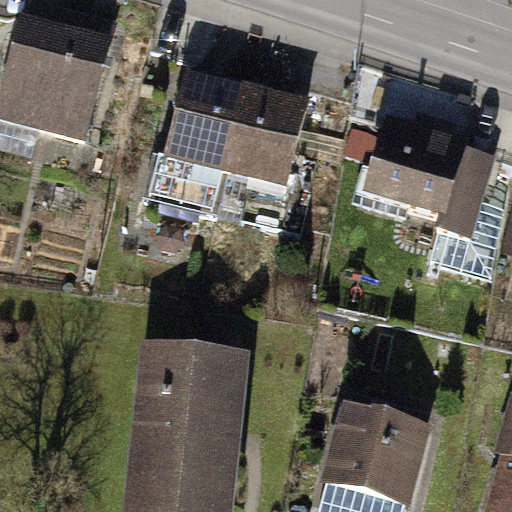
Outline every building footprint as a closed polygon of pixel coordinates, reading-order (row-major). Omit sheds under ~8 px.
[(57,37),(26,30),(2,123),(88,146),(111,55),(87,48),(91,26),(63,19),(57,37)] [(250,99),(191,85),(173,163),(158,160),(148,206),(222,223),(230,179),(250,99)] [(309,113),(250,99),(230,179),(273,190),(262,234),(303,244),(314,200),(312,199),(319,170),(296,164),(309,113)] [(351,116),(329,112),(320,160),(342,164),(351,116)] [(420,136),(392,128),(371,204),(445,224),(441,238),(473,247),(496,164),(467,156),(468,150),(438,142),(441,130),(423,125),(420,136)] [(229,511),(244,365),(155,356),(139,511),(229,511)] [(373,420),(351,414),(325,511),(409,511),(430,435),(389,424),(392,412),(376,408),(373,420)] [(511,511),(511,431),(504,459),(511,461),(496,511),(511,511)]
